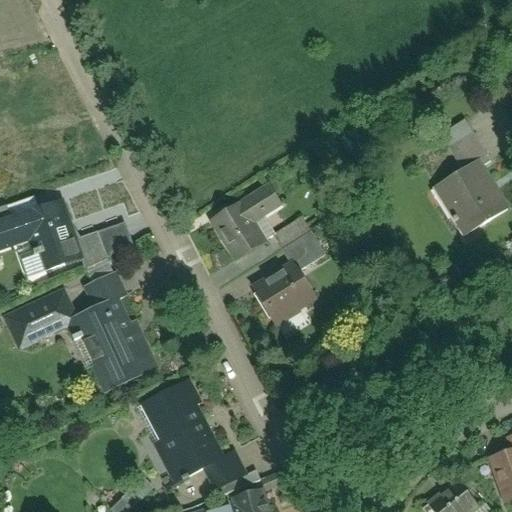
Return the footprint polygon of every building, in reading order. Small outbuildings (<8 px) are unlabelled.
[(0,0),(0,31),(17,24),(6,0),(0,0)] [(474,150),(417,188),(451,238),(508,199),(474,150)] [(203,221),(230,264),(268,240),(253,217),(280,200),(268,180),(203,221)] [(0,251),(6,249),(18,281),(82,257),(60,196),(0,217),(0,251)] [(61,318),(89,374),(142,347),(111,286),(122,281),(108,255),(79,270),(89,289),(72,297),(60,272),(0,302),(0,315),(14,342),(61,318)] [(289,258),(245,289),(273,328),(317,297),(289,258)] [(166,372),(132,396),(153,424),(129,441),(156,478),(184,458),(203,484),(231,464),(186,401),(166,372)] [(468,446),(487,495),(511,485),(511,416),(493,423),(498,435),(468,446)] [(426,511),(466,511),(453,499),(463,488),(439,466),(410,498),(426,511)] [(185,511),(276,511),(277,511),(266,472),(223,484),(226,497),(184,508),(185,511)]
